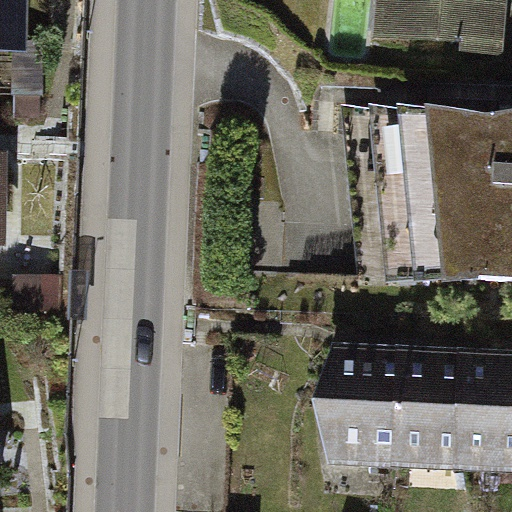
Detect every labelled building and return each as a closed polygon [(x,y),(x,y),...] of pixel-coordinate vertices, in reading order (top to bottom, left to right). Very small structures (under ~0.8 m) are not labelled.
[(0,0),(0,44),(14,45),(16,45),(16,43),(16,0),(0,0)] [(415,0),(413,36),(464,41),(463,49),(495,52),(499,0),(415,0)] [(41,95),(41,44),(16,43),(16,45),(14,45),(15,94),(20,94),(41,95)] [(41,95),(20,94),(19,117),(41,117),(41,95)] [(425,275),(431,117),(365,115),(358,273),(425,275)] [(489,280),(496,120),(431,117),(425,275),(489,280)] [(511,280),(511,120),(496,120),(489,280),(511,280)] [(81,318),(83,276),(73,275),(71,318),(81,318)] [(40,309),(40,279),(18,279),(18,310),(40,309)] [(63,279),(40,279),(40,309),(63,309),(63,279)] [(376,366),(336,364),(323,400),(331,446),(359,447),(373,457),(400,457),(404,359),(376,358),(376,366)] [(468,362),(404,359),(400,457),(464,460),(468,362)] [(495,363),(468,362),(464,460),(493,460),(504,454),(511,453),(511,371),(495,371),(495,363)]
